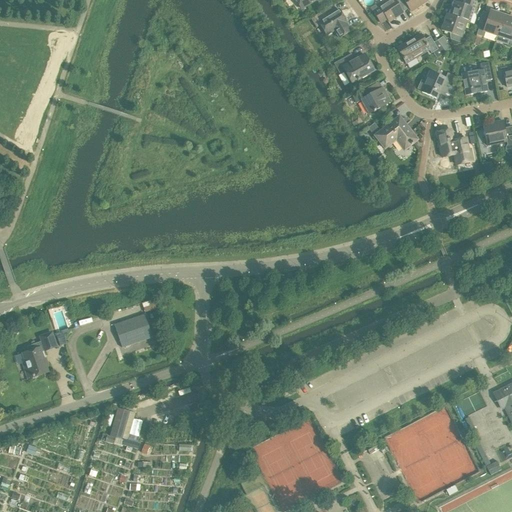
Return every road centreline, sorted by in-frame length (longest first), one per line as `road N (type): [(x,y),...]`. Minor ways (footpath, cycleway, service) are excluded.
road 1 (tertiary): [(202,272),(322,258),(439,223),(511,190)]
road 2 (unclassified): [(0,430),(201,364),(202,272)]
road 3 (tertiary): [(0,310),(75,286),(202,272)]
road 4 (residential): [(511,103),(431,112),(407,96),(382,39)]
